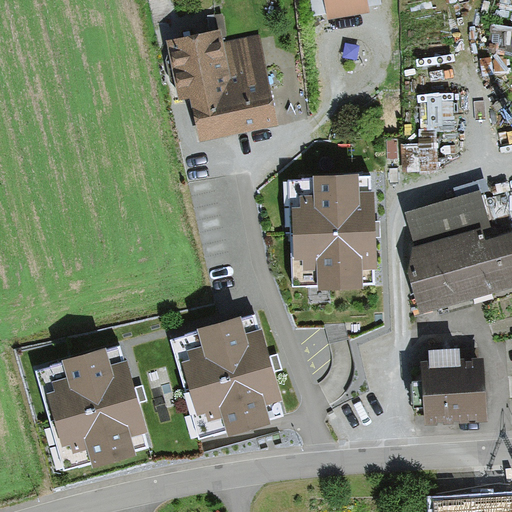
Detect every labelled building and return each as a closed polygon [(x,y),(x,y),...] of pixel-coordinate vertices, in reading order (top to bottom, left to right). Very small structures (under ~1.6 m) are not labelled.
[(375,0),(312,0),(315,19),(376,12),(375,0)] [(252,21),(165,43),(191,143),(278,121),(252,21)] [(439,127),(459,126),(457,92),(421,94),(424,140),(405,141),(407,176),(442,174),(439,127)] [(314,192),(320,279),(393,274),(387,187),(314,192)] [(406,212),(429,301),(511,280),(511,234),(487,241),(475,195),(406,212)] [(259,315),(172,341),(201,439),(288,414),(259,315)] [(38,371),(66,472),(155,448),(127,347),(38,371)] [(423,415),(488,413),(487,358),(422,360),(423,415)] [(511,511),(511,492),(437,499),(438,511),(511,511)]
